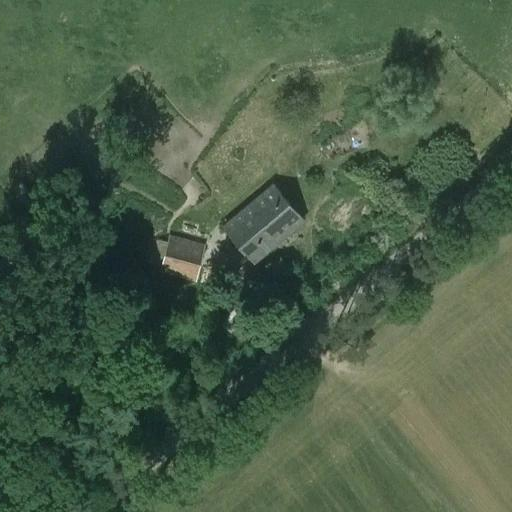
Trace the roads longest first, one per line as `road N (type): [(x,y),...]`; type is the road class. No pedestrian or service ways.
road 1 (unclassified): [(90,511),(511,165)]
road 2 (track): [(97,506),(0,384)]
